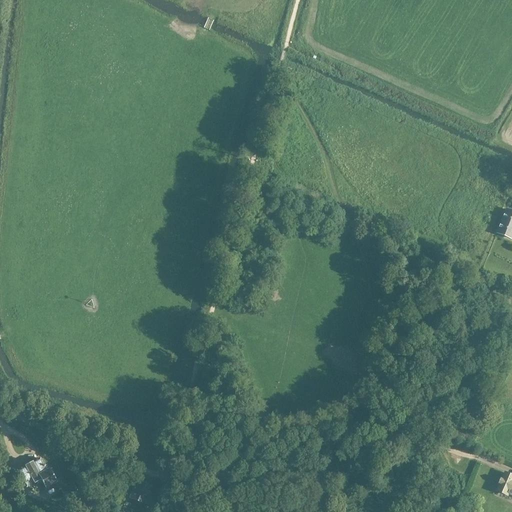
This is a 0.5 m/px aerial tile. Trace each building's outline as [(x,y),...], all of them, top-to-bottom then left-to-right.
[(511,211),(507,210),(502,221),(511,225),(511,211)] [(511,225),(502,221),(498,233),(511,238),(511,225)] [(26,487),(33,484),(40,480),(45,489),(54,484),(58,491),(61,490),(67,499),(68,499),(70,502),(75,500),(73,496),(77,494),(72,484),(67,486),(62,476),(54,480),(52,476),(55,475),(52,469),(49,471),(48,470),(47,471),(40,459),(32,463),(31,461),(23,465),(24,467),(17,471),(26,487)] [(511,475),(506,473),(501,483),(498,491),(508,496),(509,494),(511,495),(511,475)] [(151,488),(146,485),(137,482),(130,497),(143,503),(139,511),(141,511),(147,511),(155,496),(149,493),(151,488)]
